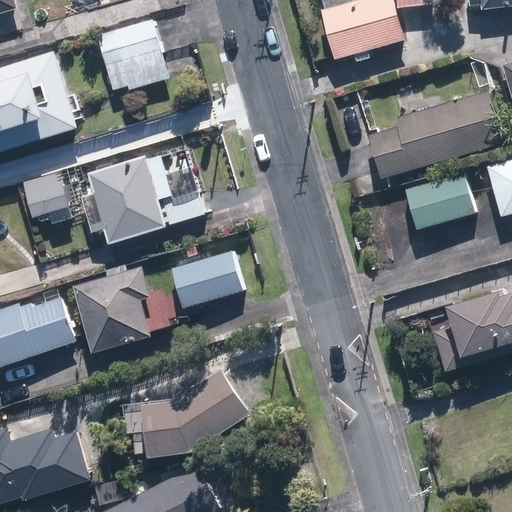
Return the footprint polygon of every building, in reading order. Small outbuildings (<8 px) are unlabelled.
[(13,0),(0,0),(0,15),(16,10),(13,0)] [(369,0),(322,14),(336,61),(405,41),(392,0),(369,0)] [(397,0),(399,10),(436,6),(435,0),(397,0)] [(511,0),(481,0),(483,11),(511,7),(511,0)] [(151,22),(99,38),(115,90),(132,85),(133,89),(168,79),(151,22)] [(0,70),(0,154),(77,130),(53,54),(0,70)] [(370,136),(383,180),(503,145),(489,94),(396,121),(399,128),(370,136)] [(145,159),(90,176),(111,247),(166,230),(157,201),(173,196),(161,159),(146,163),(145,159)] [(511,162),(489,170),(504,219),(511,216),(511,162)] [(24,185),(34,219),(70,209),(60,175),(24,185)] [(463,175),(407,192),(419,230),(475,213),(463,175)] [(173,273),(184,310),(243,292),(231,255),(173,273)] [(141,271),(77,288),(95,354),(152,338),(142,302),(149,300),(141,271)] [(434,333),(446,374),(511,354),(511,297),(502,300),(500,295),(447,311),(452,328),(434,333)] [(0,312),(0,368),(75,343),(61,300),(24,313),(21,305),(0,312)] [(149,459),(194,454),(250,416),(221,373),(176,404),(143,407),(149,459)] [(0,503),(22,496),(23,499),(89,479),(76,435),(54,441),(51,431),(12,443),(8,428),(0,430),(0,503)] [(105,511),(217,511),(194,467),(105,511)]
